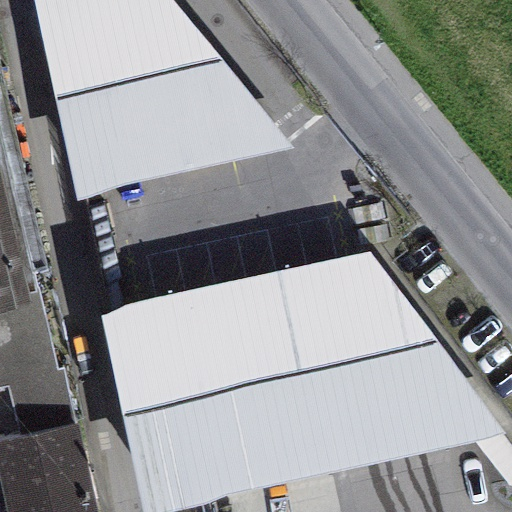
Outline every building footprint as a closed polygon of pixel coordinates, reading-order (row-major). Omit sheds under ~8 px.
[(76,0),(47,6),(72,126),(242,90),(169,0),(76,0)] [(0,59),(0,381),(10,379),(22,430),(75,418),(62,364),(57,365),(34,268),(47,265),(0,59)] [(242,90),(72,126),(81,167),(272,126),(242,90)] [(375,264),(115,319),(149,480),(455,414),(484,408),(375,264)] [(511,481),(511,444),(484,408),(455,414),(507,483),(511,481)] [(22,430),(0,434),(0,446),(14,511),(95,511),(75,418),(22,430)]
